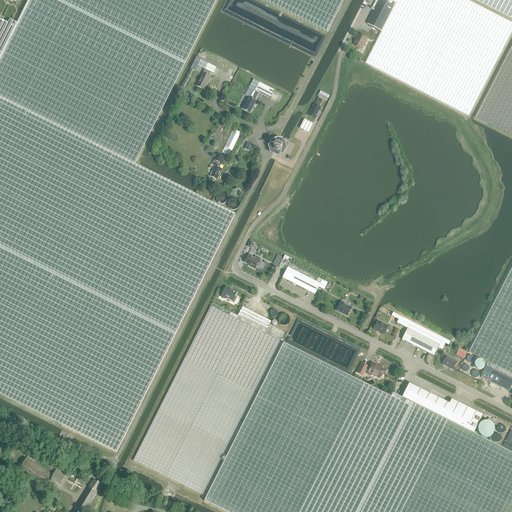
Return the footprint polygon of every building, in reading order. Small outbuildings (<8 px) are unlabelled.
[(28,0),(17,23),(0,56),(0,96),(135,163),(215,0),(28,0)] [(262,0),(327,32),(343,0),(262,0)] [(388,0),(396,4),(382,32),(365,64),(382,72),(422,93),(468,116),(493,68),(511,30),(511,23),(466,0),(388,0)] [(367,25),(382,32),(396,4),(388,0),(379,0),(380,1),(367,25)] [(374,11),(380,1),(378,0),(376,0),(371,10),(374,11)] [(511,0),(473,0),(511,19),(511,0)] [(0,56),(17,23),(9,20),(8,23),(1,20),(0,21),(0,56)] [(362,50),(368,38),(360,35),(357,41),(356,41),(353,45),(362,50)] [(511,46),(506,58),(475,118),(511,136),(511,46)] [(205,69),(208,63),(201,60),(198,66),(205,69)] [(216,68),(208,63),(205,69),(210,72),(213,74),(216,68)] [(207,84),(210,77),(208,76),(210,72),(205,69),(202,73),(196,86),(204,90),(206,86),(206,85),(206,84),(207,84)] [(274,90),(253,80),(249,88),(258,93),(269,99),(274,90)] [(256,101),(254,100),(258,93),(249,88),(245,96),(248,97),(241,109),(249,113),(256,101)] [(0,394),(116,452),(235,215),(0,97),(0,394)] [(321,108),(313,105),(308,116),(315,119),(316,116),(319,117),(321,113),(319,111),(321,108)] [(312,124),(304,120),(299,129),(308,133),(312,124)] [(232,151),(240,132),(233,129),(221,153),(226,156),(229,150),(232,151)] [(272,147),(273,150),(273,151),(276,153),(277,153),(280,152),(281,151),(282,148),(282,147),(281,144),(281,143),(278,142),(277,142),(274,143),(273,143),(272,146),(272,147)] [(247,143),(244,149),(250,152),(254,146),(247,143)] [(219,176),(220,174),(222,170),(219,168),(221,164),(224,158),(217,154),(214,161),(212,165),(215,167),(213,171),(212,170),(210,175),(210,176),(210,177),(212,178),(212,179),(212,180),(212,181),(213,182),(214,183),(215,183),(216,182),(217,181),(218,180),(218,181),(220,177),(219,176)] [(255,257),(254,259),(251,257),(252,256),(249,255),(244,263),(251,266),(251,267),(255,269),(256,268),(257,267),(256,267),(257,266),(258,267),(259,267),(261,264),(260,263),(259,262),(260,259),(255,257)] [(283,258),(283,260),(289,263),(292,259),(285,255),(283,258)] [(283,260),(279,267),(286,271),(282,279),(297,286),(314,295),(318,287),(323,290),(327,283),(305,271),(289,263),(283,260)] [(511,269),(469,353),(489,363),(486,366),(511,379),(511,269)] [(230,289),(226,287),(221,297),(225,299),(226,297),(232,301),(234,296),(235,297),(235,296),(236,293),(231,290),(231,291),(229,290),(230,289)] [(347,316),(351,308),(343,304),(344,303),(341,302),(336,310),(343,313),(343,314),(347,316)] [(212,304),(133,461),(202,496),(281,338),(284,333),(269,325),(271,322),(242,308),(238,316),(212,304)] [(407,329),(401,340),(434,357),(438,348),(441,350),(445,344),(448,346),(450,342),(393,313),(391,316),(398,320),(398,321),(396,324),(407,329)] [(290,321),(290,320),(290,319),(290,318),(289,317),(287,316),(286,315),(285,315),(284,315),(283,315),(281,316),(281,317),(280,318),(280,320),(280,322),(280,323),(281,324),(283,325),(284,326),(285,326),(286,326),(287,325),(289,324),(290,323),(290,322),(290,321)] [(384,335),(388,327),(377,321),(373,329),(380,332),(379,333),(384,335)] [(283,343),(204,501),(225,511),(511,511),(511,453),(473,434),(401,398),(394,395),(392,394),(390,397),(283,343)] [(352,355),(352,354),(352,353),(351,352),(350,351),(349,350),(347,349),(346,349),(345,349),(344,350),(343,351),(342,351),(341,352),(341,353),(341,354),(341,356),(342,357),(343,358),(344,359),(345,360),(346,360),(347,360),(349,359),(350,358),(351,358),(351,357),(352,355)] [(467,352),(460,349),(457,355),(462,358),(464,354),(466,355),(467,352)] [(453,370),(457,363),(446,357),(442,365),(447,367),(447,366),(449,368),(453,370)] [(485,366),(485,364),(484,363),(483,362),(482,361),(481,361),(480,361),(479,361),(478,362),(477,362),(476,363),(476,364),(476,365),(475,366),(475,367),(476,367),(476,368),(477,369),(478,370),(479,370),(480,371),(481,371),(482,370),(483,370),(483,369),(484,369),(485,368),(485,366)] [(368,366),(361,363),(357,373),(363,376),(368,366)] [(372,364),(368,372),(367,374),(370,376),(372,373),(377,376),(376,377),(379,379),(382,374),(384,375),(387,370),(378,366),(378,367),(372,364)] [(511,379),(486,366),(481,377),(509,392),(510,391),(511,392),(511,379)] [(402,398),(401,398),(473,434),(482,415),(451,400),(449,404),(409,384),(402,398)] [(503,424),(497,427),(500,433),(507,430),(503,424)] [(47,472),(26,459),(20,468),(42,481),(47,472)] [(57,468),(50,480),(60,486),(66,474),(57,468)] [(84,511),(102,485),(93,480),(72,511),(84,511)]
